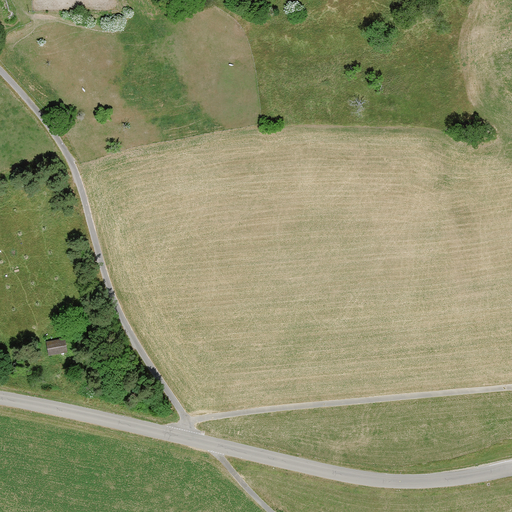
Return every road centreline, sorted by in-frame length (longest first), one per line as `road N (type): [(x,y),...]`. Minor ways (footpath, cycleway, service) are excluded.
road 1 (unclassified): [(0,71),(73,167),(112,299),(184,418),(187,437)]
road 2 (tertiary): [(511,466),(386,481),(187,437)]
road 3 (track): [(184,418),(511,385)]
road 4 (tertiary): [(187,437),(0,398)]
